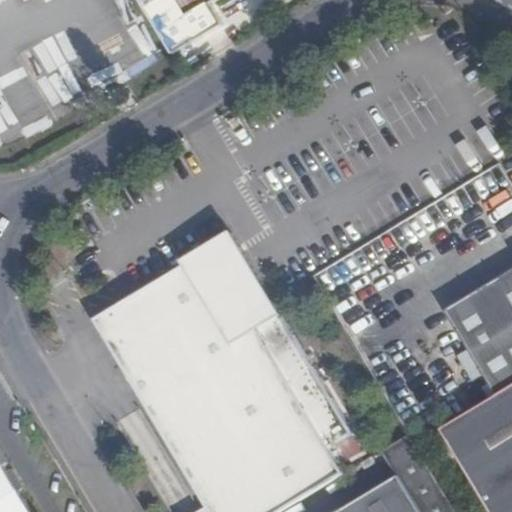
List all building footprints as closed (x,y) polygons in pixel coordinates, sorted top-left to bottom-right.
[(0,0),(0,10),(17,0),(0,0)] [(221,0),(178,0),(191,20),(221,0)] [(293,92),(309,83),(299,67),(283,77),(293,92)] [(186,267),(97,321),(213,511),(287,511),(348,476),(332,450),(356,435),(233,232),(183,262),(186,267)] [(500,395),(511,387),(511,270),(448,309),(471,347),(487,373),(500,395)] [(476,380),(487,373),(471,347),(460,354),(476,380)] [(511,511),(511,387),(500,395),(444,429),(493,511),(511,511)] [(457,511),(418,445),(411,434),(386,449),(382,451),(398,477),(400,476),(421,511),(457,511)] [(358,437),(338,448),(347,465),(367,454),(358,437)] [(33,511),(0,456),(0,511),(33,511)] [(421,511),(400,476),(398,477),(340,511),(421,511)]
